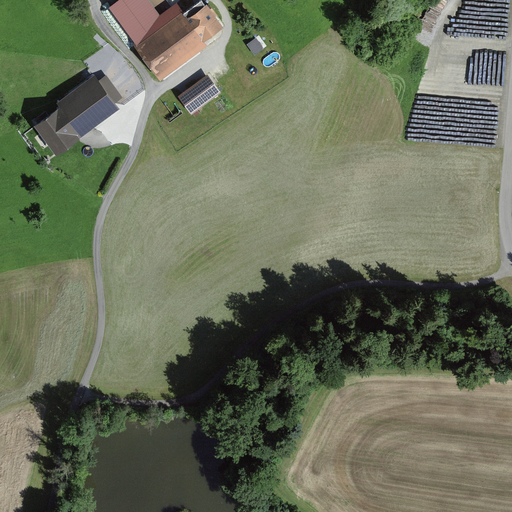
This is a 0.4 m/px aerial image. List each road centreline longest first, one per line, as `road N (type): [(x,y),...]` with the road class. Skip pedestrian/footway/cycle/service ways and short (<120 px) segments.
road 1 (track): [(511,269),(453,284),(334,290),(245,342),(206,394),(184,403),(81,394)]
road 2 (track): [(81,394),(102,332),(100,219),(153,92),(225,42),(230,18),(219,2)]
road 3 (unclassified): [(511,127),(505,203),(511,255)]
road 4 (track): [(81,394),(51,511)]
